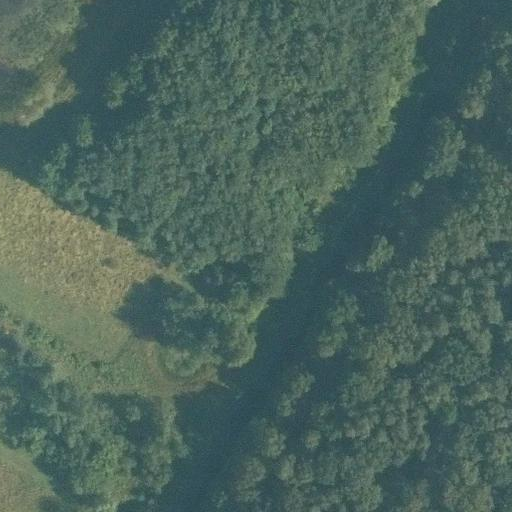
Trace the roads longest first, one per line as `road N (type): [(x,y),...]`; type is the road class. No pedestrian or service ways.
road 1 (track): [(149,511),(427,51),(438,0)]
road 2 (unclassified): [(234,511),(492,90),(511,40)]
road 3 (track): [(0,279),(169,390),(218,397)]
